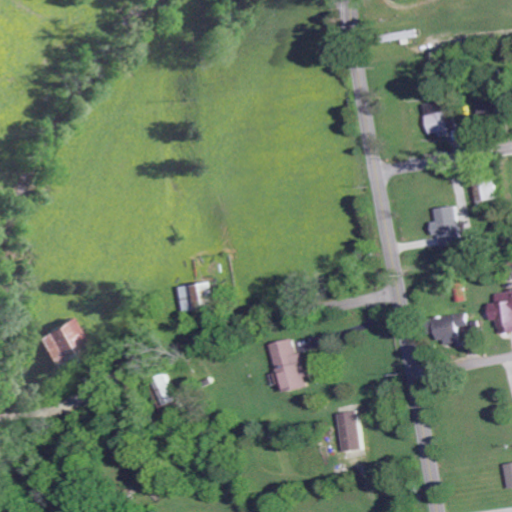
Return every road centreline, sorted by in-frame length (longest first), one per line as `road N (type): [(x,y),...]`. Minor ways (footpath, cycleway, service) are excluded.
road 1 (secondary): [(438,511),(358,64),(354,0)]
road 2 (residential): [(399,292),(234,332),(125,371),(57,408),(0,423)]
road 3 (residential): [(377,169),(511,149)]
